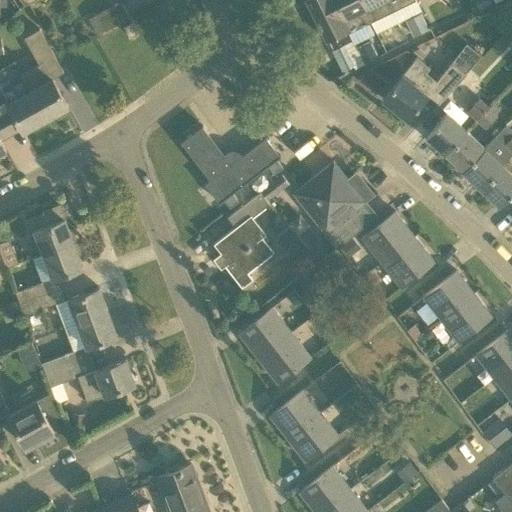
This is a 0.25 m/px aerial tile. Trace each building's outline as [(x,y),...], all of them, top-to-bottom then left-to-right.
[(306,0),(327,40),(348,30),(349,32),(413,0),(306,0)] [(489,0),(474,0),(480,10),(492,3),(489,0)] [(105,30),(129,17),(121,1),(96,14),(105,30)] [(421,10),(408,17),(416,34),(429,27),(421,10)] [(124,26),(129,36),(134,34),(137,32),(132,22),(124,26)] [(46,118),(68,105),(53,78),(64,72),(40,28),(25,37),(40,64),(22,74),(30,89),(46,118)] [(438,104),(441,101),(465,71),(454,63),(452,60),(437,79),(427,71),(430,67),(416,56),(382,98),(408,118),(427,93),(438,102),(437,103),(438,104)] [(8,101),(0,87),(0,113),(8,127),(18,121),(23,130),(46,118),(30,89),(8,101)] [(467,110),(476,118),(487,105),(479,97),(467,110)] [(485,127),(497,114),(487,105),(476,118),(485,127)] [(465,129),(446,111),(435,123),(436,124),(427,134),(445,152),(465,129)] [(502,164),(511,153),(511,127),(506,122),(484,146),(464,169),(482,186),(502,164)] [(230,163),(202,127),(203,126),(203,125),(181,141),(181,142),(183,141),(211,178),(205,183),(205,184),(207,183),(220,200),(218,201),(219,202),(281,155),(280,154),(278,155),(265,138),(267,137),(266,136),(230,163)] [(484,146),(465,129),(445,152),(464,169),(484,146)] [(353,184),(333,160),(294,192),(312,214),(322,227),(338,246),(375,216),(363,201),(373,192),(361,177),(353,184)] [(510,194),(511,192),(511,172),(502,164),(482,186),(500,203),(509,193),(510,194)] [(267,198),(288,181),(282,173),(261,191),(267,198)] [(267,198),(261,191),(254,196),(253,195),(228,215),(236,226),(214,242),(221,251),(213,257),(214,258),(218,255),(236,279),(274,251),(262,235),(266,232),(252,216),(269,202),(266,198),(267,198)] [(382,261),(414,235),(395,210),(362,236),(382,261)] [(34,229),(43,253),(74,241),(64,217),(48,223),(44,212),(27,218),(29,226),(34,229)] [(401,286),(434,260),(414,235),(382,261),(401,286)] [(0,249),(7,267),(18,262),(9,238),(0,241),(0,249)] [(43,253),(52,277),(57,275),(83,265),(74,241),(43,253)] [(441,318),(474,292),(456,270),(424,295),(441,318)] [(41,280),(39,281),(15,290),(18,299),(19,301),(45,292),(41,280)] [(99,285),(69,297),(78,321),(108,309),(99,285)] [(19,301),(19,302),(24,315),(48,306),(50,305),(45,292),(19,301)] [(458,340),(491,315),(474,292),(441,318),(458,340)] [(18,299),(7,304),(7,305),(11,316),(12,317),(12,319),(24,314),(24,313),(23,312),(19,302),(19,301),(18,299)] [(258,356),(291,331),(272,306),(239,332),(258,356)] [(87,345),(117,334),(108,309),(78,321),(87,345)] [(35,338),(39,347),(68,336),(64,327),(35,338)] [(494,376),(511,361),(511,331),(509,328),(476,353),(494,376)] [(278,381),(310,356),(291,331),(258,356),(278,381)] [(46,373),(78,361),(74,350),(66,353),(41,362),(46,373)] [(126,357),(96,368),(83,373),(80,374),(89,399),(104,393),(135,382),(126,357)] [(46,373),(51,385),(62,381),(74,376),(78,375),(80,374),(83,373),(78,361),(46,373)] [(511,398),(511,396),(511,361),(494,376),(511,398)] [(288,437),(321,411),(303,389),(270,414),(288,437)] [(26,446),(54,431),(48,420),(62,413),(53,390),(8,414),(26,446)] [(498,447),(511,435),(511,425),(496,407),(477,424),(498,447)] [(305,459),(338,434),(321,411),(288,437),(305,459)] [(409,462),(396,473),(403,482),(416,472),(409,462)] [(511,462),(502,470),(511,482),(511,462)] [(170,511),(209,511),(191,463),(157,476),(170,511)] [(315,511),(318,511),(349,488),(332,465),(299,491),(315,511)] [(511,511),(511,482),(502,470),(493,478),(511,500),(499,510),(500,511),(511,511)] [(363,511),(367,510),(349,488),(318,511),(363,511)] [(103,511),(138,511),(132,493),(101,504),(103,511)] [(442,511),(449,508),(442,498),(423,511),(442,511)]
